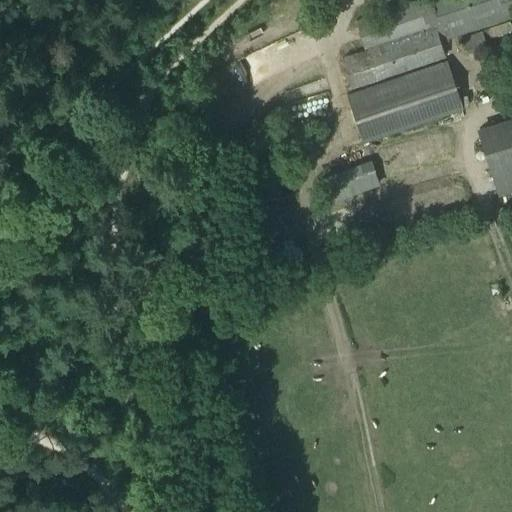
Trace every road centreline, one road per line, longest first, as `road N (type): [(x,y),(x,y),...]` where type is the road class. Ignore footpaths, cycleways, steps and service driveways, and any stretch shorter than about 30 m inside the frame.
road 1 (track): [(0,221),(139,91)]
road 2 (track): [(139,91),(240,0)]
